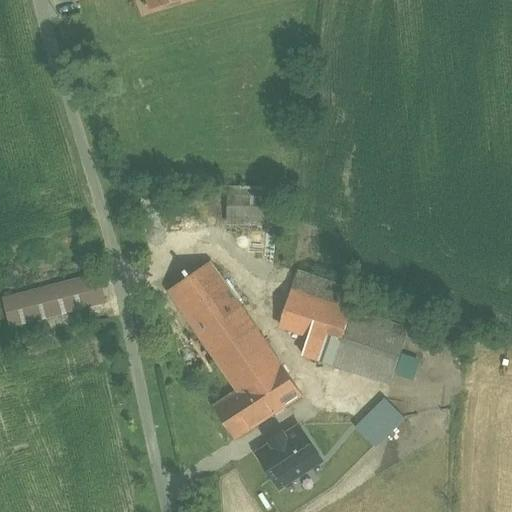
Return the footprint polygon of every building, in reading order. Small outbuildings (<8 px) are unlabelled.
[(147,0),(151,9),(179,0),(147,0)] [(278,189),(229,188),(228,223),(277,224),(278,189)] [(281,363),(211,262),(169,291),(238,390),(281,363)] [(99,273),(5,297),(14,328),(107,303),(99,273)] [(408,328),(291,291),(280,325),(309,334),(303,355),(391,383),(408,328)] [(401,373),(418,375),(420,358),(404,355),(401,373)] [(238,390),(214,406),(236,439),(303,395),(281,363),(238,390)] [(405,419),(385,399),(357,426),(377,446),(405,419)] [(299,426),(257,452),(279,488),(322,462),(299,426)]
